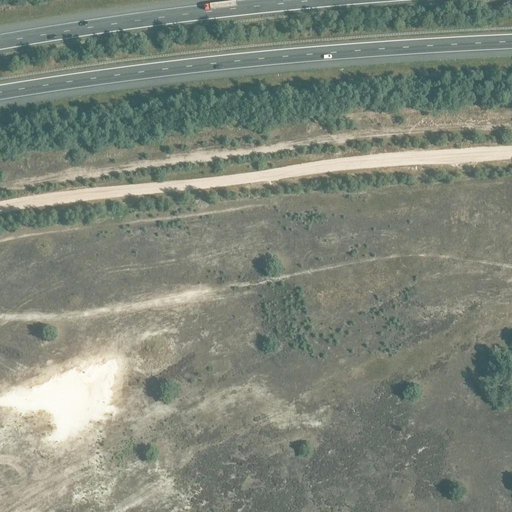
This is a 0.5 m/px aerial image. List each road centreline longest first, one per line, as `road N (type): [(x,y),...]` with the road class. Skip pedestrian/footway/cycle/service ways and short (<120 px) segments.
road 1 (track): [(0,186),(421,125),(511,123)]
road 2 (track): [(511,152),(0,207)]
road 3 (motorway): [(0,94),(245,61),(511,42)]
road 4 (track): [(8,316),(97,317),(385,257),(467,255),(511,265)]
road 5 (motorway): [(312,0),(0,41)]
